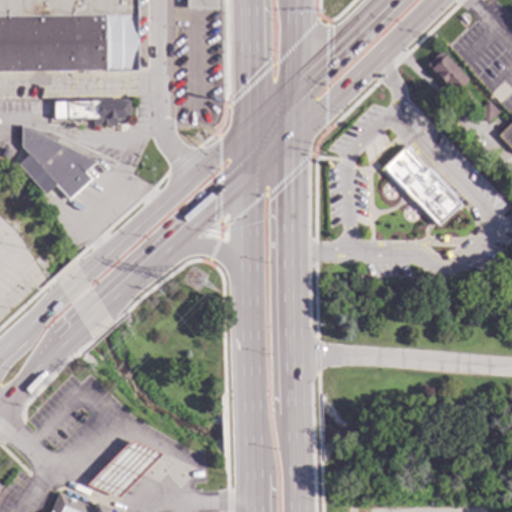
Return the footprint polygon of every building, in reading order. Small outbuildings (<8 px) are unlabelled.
[(0,0),(140,0),(140,74),(0,73),(0,0)] [(217,0),(217,10),(184,10),(184,0),(217,0)] [(468,79),(454,93),(427,64),(440,51),(468,79)] [(51,100),(52,120),(92,120),(92,127),(116,127),(116,121),(129,120),(129,100),(51,100)] [(499,112),(488,123),(476,112),(487,101),(499,112)] [(511,152),(497,136),(511,122),(511,152)] [(21,127),(95,162),(84,173),(89,179),(67,199),(54,185),(44,194),(16,165),(27,155),(20,146),(21,127)] [(382,167),(437,227),(461,205),(406,145),(382,167)] [(162,453),(118,498),(85,485),(129,439),(162,453)] [(96,508),(97,503),(112,509),(111,511),(49,511),(57,493),(96,508)]
